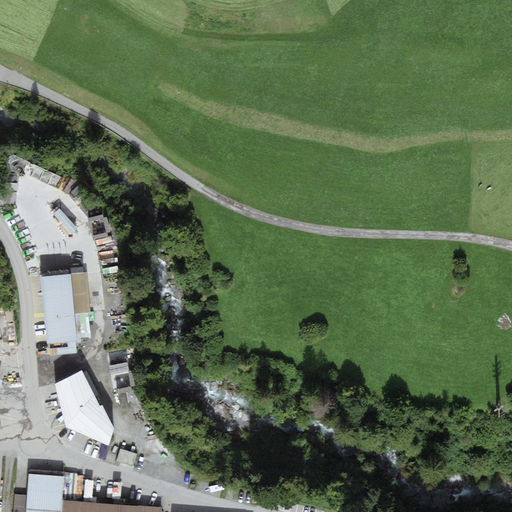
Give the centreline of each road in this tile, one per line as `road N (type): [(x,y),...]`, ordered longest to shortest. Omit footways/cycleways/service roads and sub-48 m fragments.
road 1 (track): [(0,73),(83,106),(254,216),(331,233),(466,236),(511,247)]
road 2 (unclassified): [(261,511),(86,461),(47,434),(31,396),(27,292),(0,226)]
